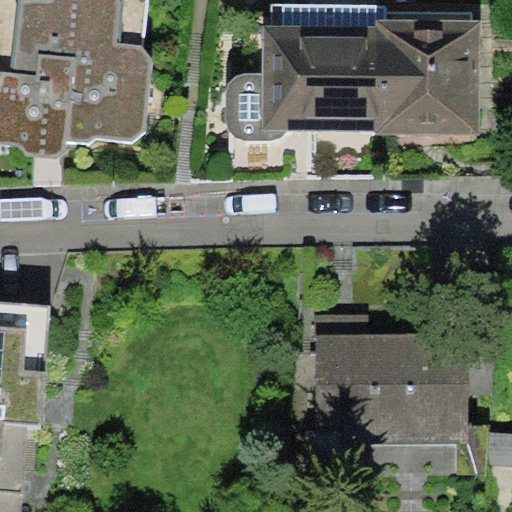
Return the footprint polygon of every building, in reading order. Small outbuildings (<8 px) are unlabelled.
[(0,0),(0,154),(30,155),(44,162),(53,158),(61,149),(129,151),(144,136),(147,71),(136,55),(145,6),(139,0),(0,0)] [(268,19),(268,36),(268,78),(236,78),(220,95),(217,128),(234,151),(279,153),(291,141),(483,144),(484,33),(473,33),(473,22),(268,19)] [(62,292),(0,287),(0,511),(24,511),(29,449),(50,450),(62,292)] [(264,307),(105,291),(98,361),(133,365),(128,414),(252,427),(264,307)] [(372,322),(312,321),(311,447),(473,448),(473,342),(372,342),(372,322)]
